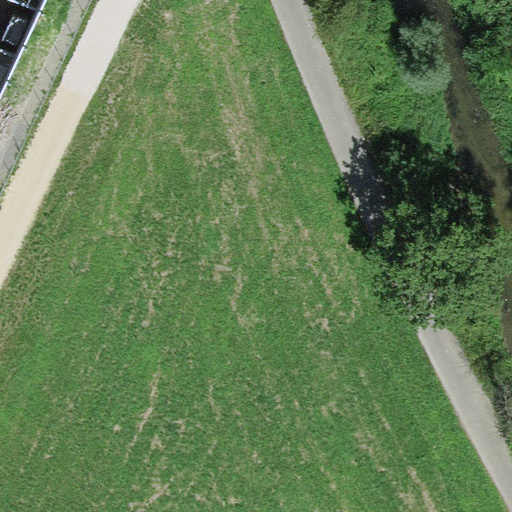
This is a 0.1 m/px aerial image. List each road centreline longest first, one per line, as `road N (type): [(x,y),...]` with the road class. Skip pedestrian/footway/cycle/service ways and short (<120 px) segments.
road 1 (track): [(295,0),(511,478)]
road 2 (track): [(121,0),(0,251)]
